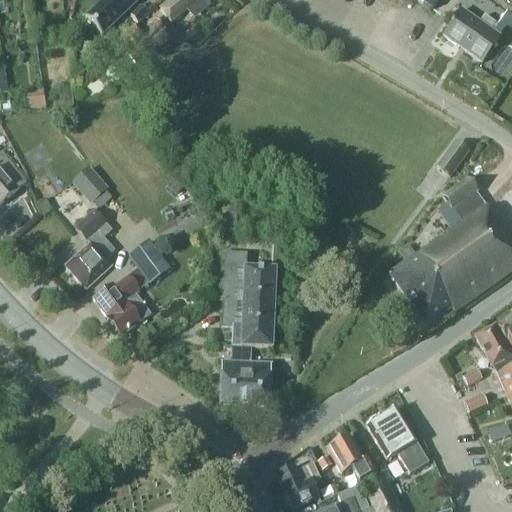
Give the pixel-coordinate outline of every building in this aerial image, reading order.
[(100,37),(140,0),(104,0),(84,19),(100,37)] [(172,0),(159,11),(170,24),(198,0),(172,0)] [(414,0),(431,12),(439,0),(414,0)] [(137,24),(147,15),(140,7),(130,16),(137,24)] [(442,39),(480,65),(499,39),(492,34),(497,27),(483,17),(478,25),(460,12),(442,39)] [(125,53),(141,73),(174,43),(155,20),(139,34),(134,28),(120,40),(128,50),(125,53)] [(435,170),(448,179),(467,154),(454,144),(435,170)] [(18,188),(25,182),(2,156),(0,157),(0,205),(18,189),(18,188)] [(107,191),(88,169),(73,183),(92,205),(107,191)] [(477,193),(467,180),(441,199),(459,225),(414,257),(408,248),(397,255),(404,264),(387,276),(424,329),(450,311),(452,314),(511,272),(511,246),(485,208),(475,195),(477,193)] [(89,246),(87,248),(64,269),(85,291),(110,268),(104,261),(113,253),(103,241),(111,233),(93,214),(75,230),(89,246)] [(276,236),(276,249),(283,249),(285,250),(285,237),(276,236)] [(138,271),(148,285),(168,270),(148,244),(128,260),(138,271)] [(239,351),(231,351),(230,365),(221,365),(219,407),(238,407),(238,409),(248,409),(248,408),(268,409),(269,368),(249,367),(250,351),(271,352),(274,272),(273,272),(244,271),(245,258),(224,257),(223,283),(218,283),(217,303),(222,303),(221,330),(232,330),(232,332),(240,332),(239,351)] [(128,278),(127,278),(113,288),(112,287),(92,301),(120,339),(149,316),(135,296),(139,293),(138,292),(148,285),(138,271),(128,278)] [(511,317),(495,327),(509,355),(511,353),(511,317)] [(511,368),(511,359),(509,355),(495,327),(473,339),(490,370),(492,369),(496,376),(511,368)] [(239,351),(240,332),(232,332),(231,351),(239,351)] [(511,368),(496,376),(506,399),(511,396),(511,368)] [(459,375),(454,377),(456,383),(462,380),(466,389),(480,381),(475,372),(461,379),(459,375)] [(367,427),(365,429),(386,463),(395,457),(408,478),(427,466),(394,411),(378,421),(374,419),(368,423),(367,427)] [(350,471),(356,481),(372,472),(365,462),(362,464),(348,438),(326,451),(340,476),(350,471)] [(290,510),(291,511),(293,511),(318,500),(311,487),(319,483),(311,466),(294,474),(292,470),(275,478),(285,499),(284,502),(287,508),(290,510)] [(360,489),(371,511),(397,511),(382,479),(360,489)] [(358,488),(353,490),(336,497),(340,506),(325,511),(364,511),(367,511),(358,488)]
